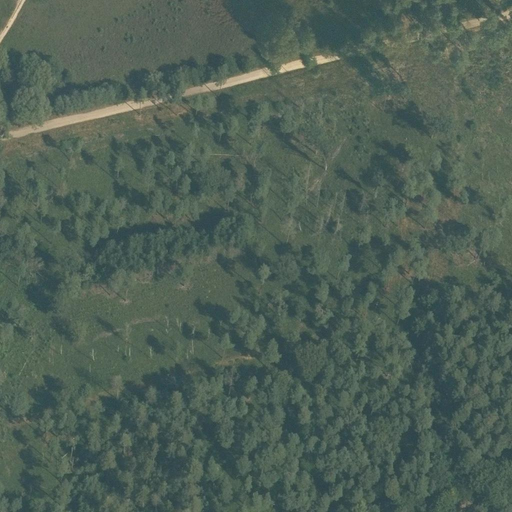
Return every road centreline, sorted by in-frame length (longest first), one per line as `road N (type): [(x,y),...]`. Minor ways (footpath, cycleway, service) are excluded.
road 1 (unknown): [(511,11),(0,133)]
road 2 (track): [(511,19),(0,140)]
